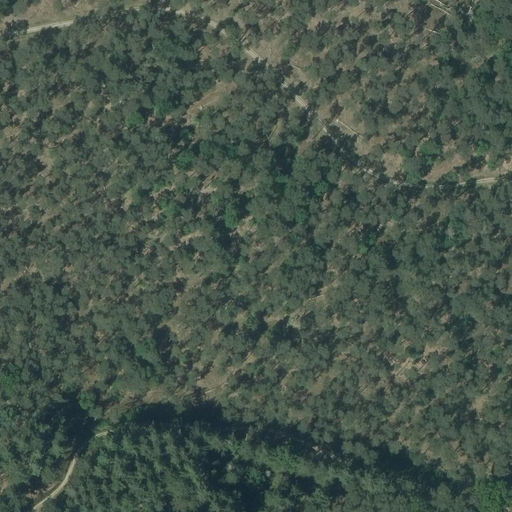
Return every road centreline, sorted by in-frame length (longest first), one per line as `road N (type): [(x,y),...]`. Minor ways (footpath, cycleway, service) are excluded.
road 1 (track): [(0,36),(152,8),(187,13),(263,62),(360,167),(434,188),(511,184)]
road 2 (track): [(29,511),(63,483),(81,446),(161,423),(261,428),(393,479),(511,511)]
